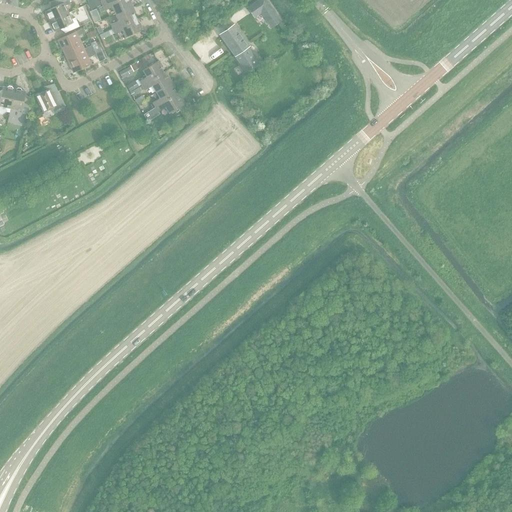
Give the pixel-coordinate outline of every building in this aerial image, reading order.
[(50,22),(69,13),(65,6),(71,3),(69,0),(54,0),(50,2),(53,7),(45,11),(50,22)] [(99,0),(88,0),(91,8),(101,4),(99,0)] [(115,13),(132,6),(131,4),(130,4),(128,0),(114,0),(103,5),(105,10),(113,7),(115,13)] [(253,16),(262,9),(273,26),(281,21),(266,0),(258,0),(248,7),(253,16)] [(112,28),(136,18),(132,9),(134,9),(132,6),(115,13),(118,20),(110,24),(112,28)] [(69,13),(50,22),(54,31),(62,27),(65,33),(79,26),(75,17),(72,19),(69,13)] [(136,18),(112,28),(99,34),(101,39),(122,30),(125,37),(142,30),(141,27),(140,27),(136,18)] [(220,34),(246,72),(259,63),(248,47),(250,45),(235,24),(220,34)] [(63,51),(81,42),(78,36),(86,32),(84,27),(58,39),(63,51)] [(68,61),(94,49),(92,45),(84,48),(81,42),(63,51),(68,61)] [(94,49),(68,61),(73,72),(91,64),(88,58),(96,54),(94,49)] [(142,86),(164,72),(159,63),(160,63),(158,60),(143,70),(146,76),(139,81),(142,86)] [(136,62),(131,66),(134,71),(139,68),(136,62)] [(119,73),(122,78),(131,73),(133,72),(130,67),(119,73)] [(156,92),(172,82),(170,80),(169,80),(164,72),(142,86),(145,90),(152,85),(156,92)] [(131,73),(122,78),(124,82),(133,77),(131,73)] [(136,81),(127,86),(130,91),(139,86),(136,81)] [(155,107),(177,93),(172,85),(173,84),(172,82),(156,92),(160,98),(152,102),(155,107)] [(51,108),(52,111),(64,106),(54,83),(47,86),(49,89),(36,95),(43,111),(51,108)] [(0,105),(10,108),(14,89),(12,86),(9,85),(6,87),(3,87),(2,91),(0,90),(0,105)] [(14,89),(10,108),(21,110),(21,113),(27,114),(31,97),(25,96),(26,91),(22,91),(20,88),(18,87),(15,89),(14,89)] [(177,93),(155,107),(158,111),(165,107),(169,113),(185,104),(184,101),(182,102),(177,93)]
